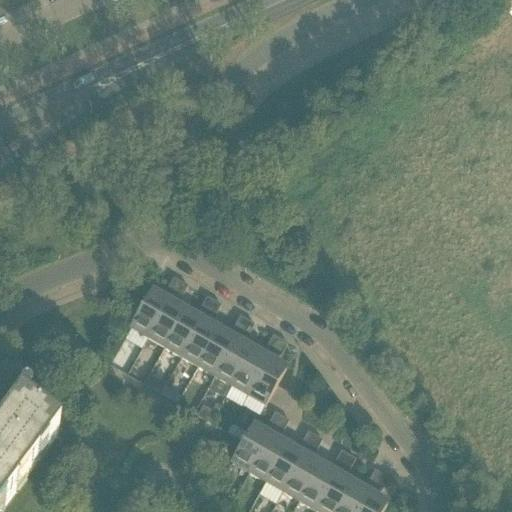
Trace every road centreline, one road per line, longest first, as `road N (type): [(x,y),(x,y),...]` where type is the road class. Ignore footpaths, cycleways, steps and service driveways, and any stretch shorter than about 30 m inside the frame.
road 1 (residential): [(428,511),(427,481),(310,326),(204,259),(157,242)]
road 2 (unclassified): [(157,242),(198,129),(244,66),(371,0)]
road 3 (secondary): [(0,165),(145,63)]
road 4 (residential): [(157,242),(135,242),(21,282),(0,299)]
road 5 (secondary): [(145,63),(290,0)]
road 6 (secondary): [(145,63),(0,122)]
